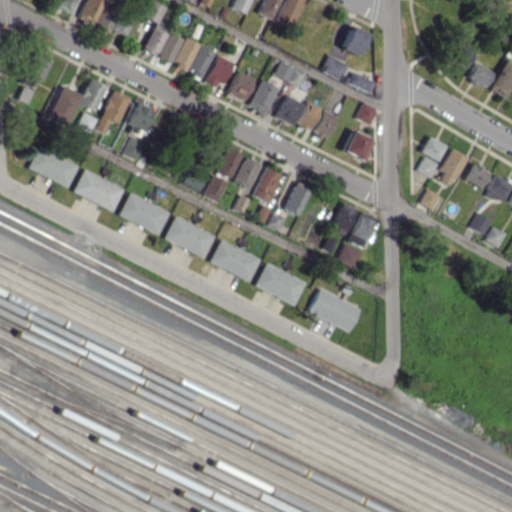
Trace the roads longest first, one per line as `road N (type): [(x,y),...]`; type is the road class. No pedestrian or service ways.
road 1 (residential): [(0,5),(390,202)]
road 2 (residential): [(0,182),(385,372)]
road 3 (residential): [(389,0),(385,372)]
road 4 (residential): [(391,80),(511,143)]
